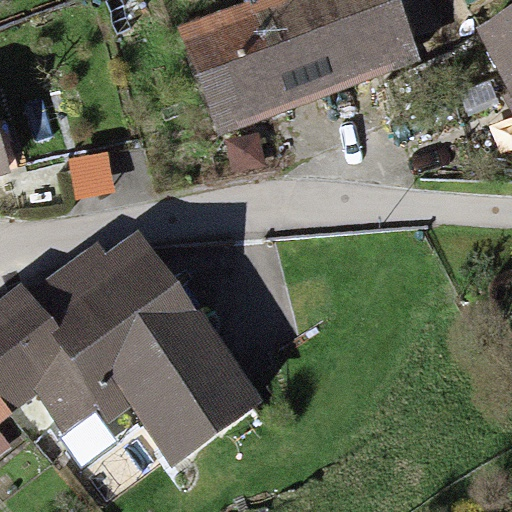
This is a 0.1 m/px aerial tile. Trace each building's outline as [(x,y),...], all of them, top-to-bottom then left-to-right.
[(175,56),(211,146),(403,70),(394,48),(433,32),(420,0),(232,0),(244,28),(175,56)] [(511,30),(475,50),(511,122),(511,30)] [(88,253),(18,313),(69,373),(99,408),(167,487),(247,420),(125,248),(101,269),(88,253)] [(6,299),(0,304),(0,421),(5,428),(30,406),(69,373),(18,313),(6,299)] [(69,373),(30,406),(60,441),(99,408),(69,373)]
